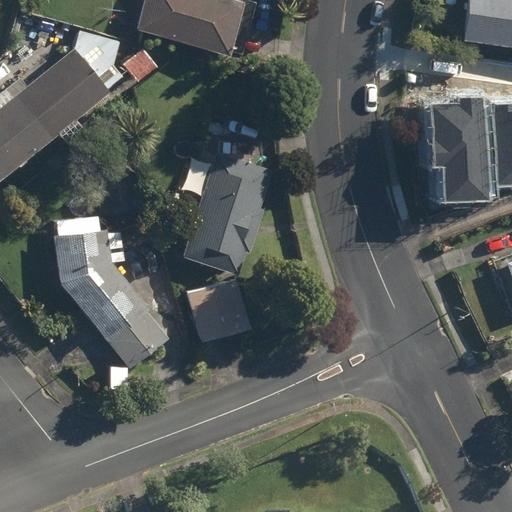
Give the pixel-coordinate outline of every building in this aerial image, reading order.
[(146,0),(138,31),(231,56),(246,3),(233,0),(146,0)] [(511,0),(461,0),(456,39),(511,47),(511,0)] [(0,96),(0,182),(111,93),(109,91),(123,80),(112,66),(119,43),(80,31),(73,54),(29,89),(21,79),(0,96)] [(123,66),(138,84),(158,67),(143,49),(123,66)] [(490,198),(488,99),(461,99),(461,105),(433,106),(434,167),(444,167),(445,199),(490,198)] [(511,104),(494,105),(495,187),(511,186),(511,104)] [(183,258),(239,276),(246,253),(250,255),(264,211),(260,210),(272,171),(217,153),(183,258)] [(61,284),(131,369),(167,339),(146,313),(149,311),(112,265),(107,227),(100,228),(99,218),(56,224),(58,238),(55,238),(61,284)] [(187,295),(201,345),(251,331),(237,281),(187,295)]
